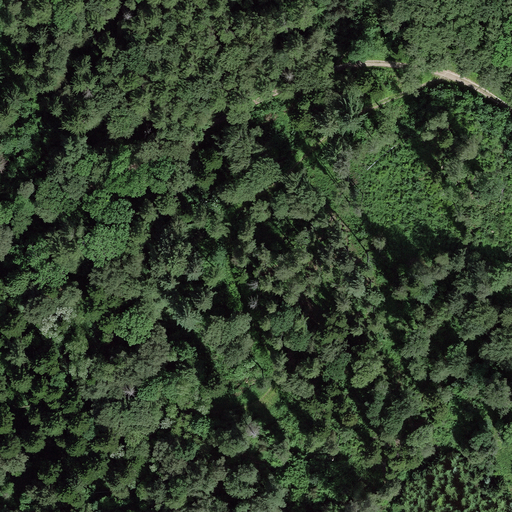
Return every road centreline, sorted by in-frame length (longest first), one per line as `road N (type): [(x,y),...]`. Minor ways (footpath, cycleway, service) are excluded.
road 1 (track): [(132,511),(154,419),(169,409),(253,407),(275,377),(230,264),(236,210),(350,116),(459,77)]
road 2 (track): [(511,110),(442,69),(352,64),(290,85),(112,177),(0,212)]
